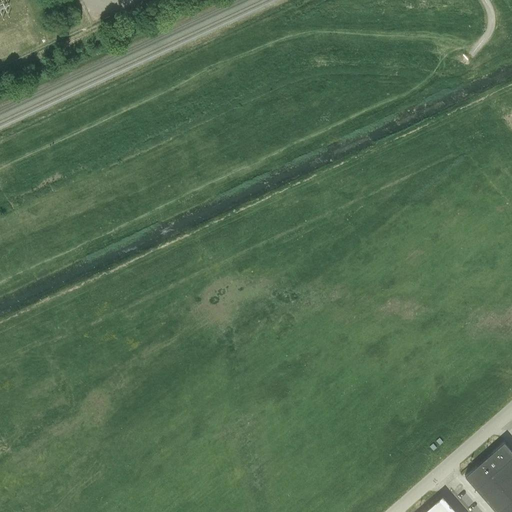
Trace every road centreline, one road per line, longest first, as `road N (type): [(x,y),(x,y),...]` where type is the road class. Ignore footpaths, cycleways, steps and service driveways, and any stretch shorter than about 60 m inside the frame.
road 1 (unknown): [(511,168),(0,406)]
road 2 (unknown): [(324,253),(421,346),(511,289)]
road 3 (unclassified): [(396,511),(511,410)]
